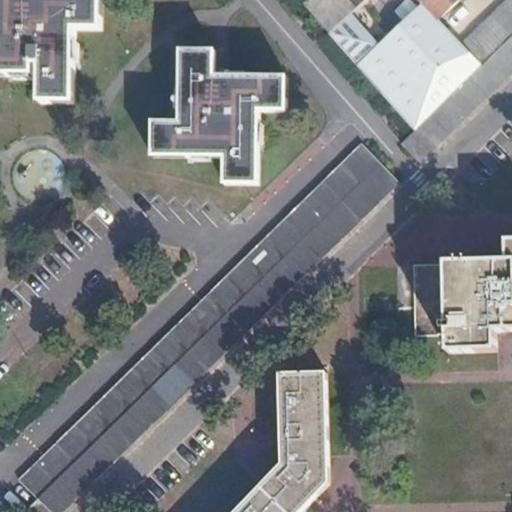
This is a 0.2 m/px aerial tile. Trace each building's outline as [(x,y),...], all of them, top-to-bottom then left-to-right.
[(42,104),(75,105),(76,32),(101,32),(101,0),(0,0),(0,76),(31,77),(32,67),(43,67),(42,104)] [(328,36),(349,15),(354,10),(345,0),(322,0),(308,13),(328,36)] [(414,133),(511,37),(511,0),(510,0),(444,66),(419,38),(436,22),(439,23),(462,0),(417,0),(424,8),(380,51),(349,15),(328,36),(414,133)] [(511,75),(511,37),(414,133),(401,145),(420,165),(511,75)] [(258,67),(273,64),(270,46),(255,49),(258,67)] [(226,184),(260,185),(261,112),(288,113),(289,79),(234,78),(215,78),(215,53),(181,52),(180,125),(156,124),(155,157),(226,158),(226,184)] [(34,502),(378,167),(361,149),(17,484),(34,502)] [(64,511),(398,188),(378,167),(34,502),(43,511),(64,511)] [(499,330),(511,330),(511,240),(510,241),(510,263),(414,265),(415,332),(451,332),(451,350),(500,350),(499,330)] [(106,275),(56,317),(77,343),(128,301),(106,275)] [(21,355),(3,374),(24,395),(42,377),(21,355)] [(237,511),(301,511),(331,481),(329,370),(283,371),(284,462),(237,511)]
